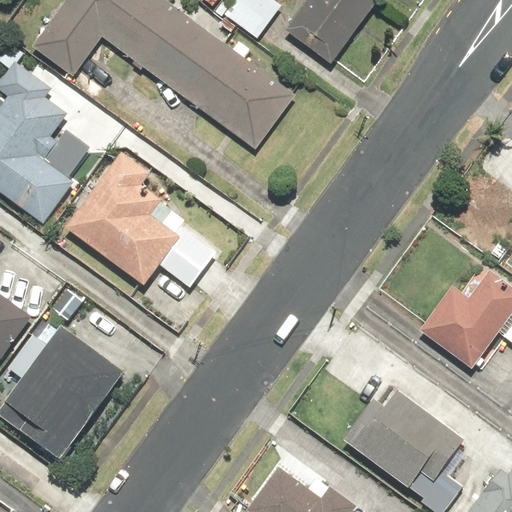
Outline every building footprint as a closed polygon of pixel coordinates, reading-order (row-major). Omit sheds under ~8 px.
[(294,95),(161,0),(67,0),(31,52),(72,82),(100,43),(252,153),(294,95)] [(269,0),(233,0),(223,15),(257,40),(280,7),(269,0)] [(308,0),(284,33),(333,68),(381,0),(308,0)] [(0,51),(0,73),(10,81),(28,57),(7,42),(0,51)] [(73,186),(44,164),(58,146),(51,141),(60,128),(13,93),(0,110),(0,198),(41,229),(73,186)] [(142,190),(152,177),(120,154),(63,231),(144,291),(159,270),(190,294),(217,257),(182,231),(188,224),(142,190)] [(511,292),(480,268),(459,296),(450,289),(417,333),(468,372),(495,336),(511,348),(511,292)] [(69,325),(86,301),(68,289),(51,313),(69,325)] [(0,367),(35,318),(0,293),(0,367)] [(30,433),(24,443),(59,467),(121,378),(58,334),(48,348),(31,336),(7,371),(24,384),(3,414),(30,433)] [(373,405),(342,446),(429,511),(447,511),(462,493),(443,478),(467,446),(397,394),(383,412),(373,405)] [(321,498),(278,468),(246,511),(352,511),(355,508),(328,488),(321,498)] [(471,511),(511,511),(511,471),(507,479),(500,474),(471,511)]
